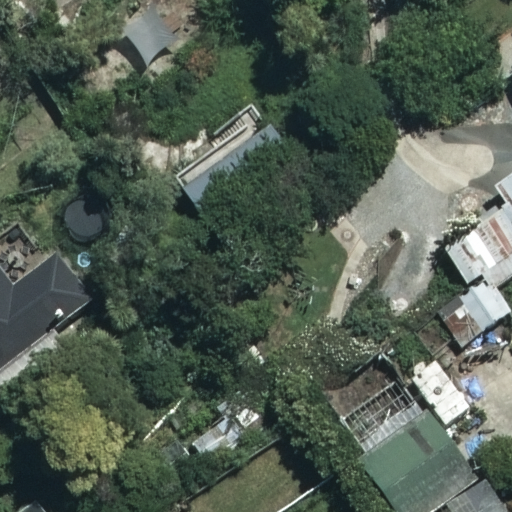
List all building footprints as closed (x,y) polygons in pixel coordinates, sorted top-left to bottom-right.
[(191,32),(166,6),(125,44),(150,70),(191,32)] [(302,175),(259,120),(172,188),(216,243),(302,175)] [(498,207),(433,255),(462,294),(428,318),(454,354),(511,313),(496,291),(511,279),(511,172),(487,191),(498,207)] [(0,361),(68,305),(5,229),(0,232),(0,361)] [(413,511),(464,473),(393,379),(327,429),(390,511),(413,511)]
